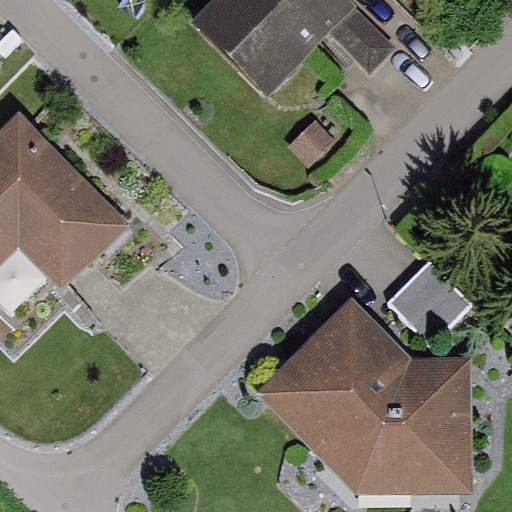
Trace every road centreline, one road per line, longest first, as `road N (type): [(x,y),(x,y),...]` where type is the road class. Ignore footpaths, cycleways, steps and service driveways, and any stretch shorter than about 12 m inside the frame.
road 1 (residential): [(283,255),(24,0)]
road 2 (residential): [(283,255),(56,499)]
road 3 (residential): [(511,26),(283,255)]
